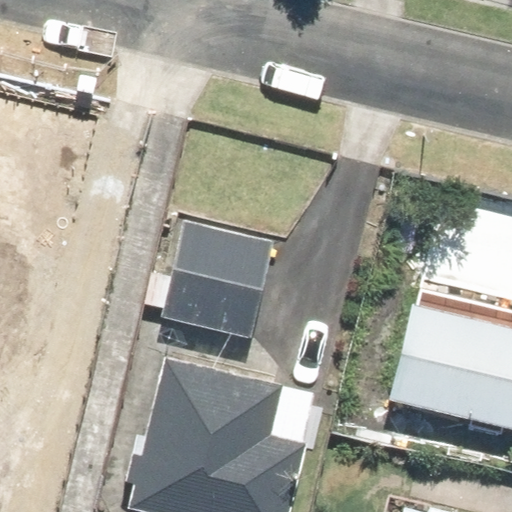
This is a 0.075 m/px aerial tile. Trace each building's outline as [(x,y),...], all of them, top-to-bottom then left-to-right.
[(279,233),(189,221),(176,316),(266,328),(279,233)] [(70,341),(37,334),(44,301),(15,295),(25,250),(0,244),(0,413),(51,425),(53,417),(70,341)] [(511,318),(424,294),(399,387),(511,418),(511,318)] [(285,380),(288,368),(171,344),(140,495),(215,511),(221,511),(293,511),(319,387),(285,380)] [(480,511),(413,497),(409,511),(480,511)]
